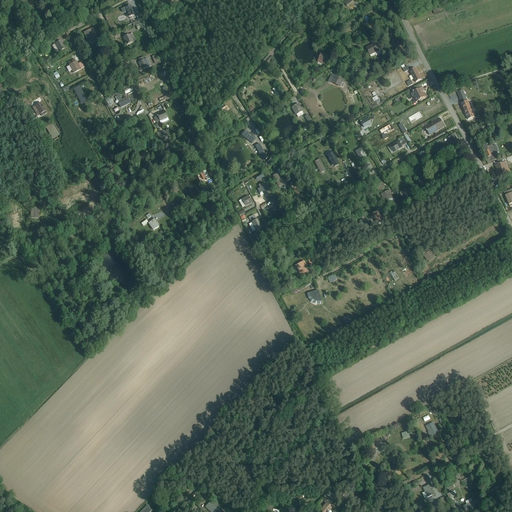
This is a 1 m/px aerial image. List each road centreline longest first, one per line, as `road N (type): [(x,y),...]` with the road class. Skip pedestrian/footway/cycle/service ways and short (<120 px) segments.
road 1 (residential): [(192,258),(154,180),(30,272),(20,254),(0,265)]
road 2 (residential): [(459,125),(269,232),(258,208)]
road 3 (residential): [(511,271),(341,364),(310,369)]
road 4 (residential): [(310,369),(173,511)]
road 5 (residential): [(310,369),(350,464),(306,511)]
road 6 (residential): [(484,173),(391,223),(394,232),(365,253)]
road 7 (residential): [(459,125),(393,0)]
road 8 (residential): [(399,484),(511,424)]
